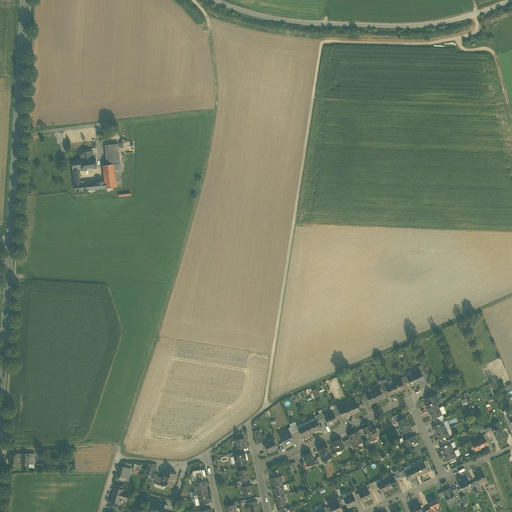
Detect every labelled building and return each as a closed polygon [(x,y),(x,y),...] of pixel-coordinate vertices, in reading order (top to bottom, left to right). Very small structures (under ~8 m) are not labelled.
[(106,152),(107,165),(114,164),(120,164),(118,150),(106,152)] [(80,159),(81,161),(94,159),(92,151),(79,153),(80,159)] [(71,160),(73,171),(78,171),(81,170),(82,171),(97,168),(96,159),(94,159),(81,161),(80,159),(71,160)] [(107,165),(103,165),(103,169),(104,182),(80,184),(78,171),(73,171),(75,191),(116,187),(114,164),(107,165)] [(120,164),(114,164),(116,187),(122,187),(120,164)] [(420,371),(422,376),(426,374),(422,365),(418,367),(420,371)] [(420,371),(413,374),(417,384),(424,381),(422,376),(420,371)] [(411,387),(417,384),(413,374),(412,375),(407,377),(409,382),(411,387)] [(400,380),(393,384),(397,393),(405,389),(402,385),(401,380),(400,380)] [(389,396),(397,393),(393,384),(387,387),(385,387),(387,390),(387,391),(389,396)] [(379,388),(372,391),(377,402),(384,399),(381,393),(379,388)] [(370,405),(377,402),(372,391),(365,394),(368,399),(370,405)] [(425,400),(428,405),(436,401),(439,400),(436,395),(435,395),(427,399),(425,400)] [(426,406),(429,413),(439,408),(436,401),(428,405),(426,406)] [(350,405),(350,406),(354,414),(353,414),(354,414),(360,411),(356,402),(350,405)] [(345,418),(346,417),(342,408),(343,408),(342,406),(338,408),(340,415),(342,419),(345,418)] [(349,416),(353,414),(354,414),(350,406),(347,407),(346,406),(343,408),(342,408),(346,417),(347,417),(349,416)] [(442,415),(439,408),(429,413),(432,420),(432,419),(438,417),(442,415)] [(325,419),(328,426),(330,425),(330,424),(337,421),(335,417),(333,413),(324,417),(325,419)] [(404,418),(403,419),(397,422),(400,428),(409,424),(406,417),(404,418)] [(316,421),(307,425),(311,433),(315,431),(316,431),(320,429),(316,421)] [(433,427),(436,434),(446,429),(443,422),(441,423),(435,426),(433,427)] [(493,431),(497,440),(504,437),(500,429),(501,428),(499,422),(494,425),(495,428),(496,427),(497,430),(496,430),(493,431)] [(412,430),(409,424),(400,428),(402,434),(406,433),(412,430)] [(306,435),(311,433),(307,425),(298,429),(298,430),(302,438),(306,436),(306,435)] [(371,438),(372,441),(379,438),(375,429),(374,427),(372,428),(371,427),(370,425),(363,429),(365,434),(368,440),(371,438)] [(449,436),(446,429),(436,434),(439,440),(444,438),(449,436)] [(353,446),(362,442),(359,436),(357,431),(348,435),(350,439),(350,440),(353,446)] [(278,435),(283,446),(290,443),(294,441),(291,434),(290,432),(290,433),(283,436),(282,434),(278,435)] [(403,441),(406,448),(417,443),(414,436),(409,438),(403,441)] [(237,448),(237,449),(240,448),(245,447),(245,443),(244,443),(243,439),(235,440),(237,448)] [(332,443),(336,452),(345,448),(344,448),(342,442),(340,439),(332,443)] [(472,444),(475,450),(480,448),(483,446),(487,445),(485,441),(484,439),(472,444)] [(264,444),(268,453),(277,449),(273,441),(268,443),(267,442),(264,444)] [(440,448),(443,454),(453,450),(450,443),(447,445),(442,447),(440,448)] [(320,456),(322,461),(323,461),(332,457),(326,445),(317,449),(320,456)] [(456,457),(453,450),(443,454),(446,461),(448,460),(454,458),(456,457)] [(302,456),(307,467),(315,463),(314,461),(311,452),(302,456)] [(10,465),(18,464),(18,461),(18,454),(10,454),(10,465)] [(234,456),(236,466),(246,464),(244,454),(242,454),(234,456)] [(423,463),(417,465),(421,475),(428,472),(426,467),(424,463),(423,463)] [(148,477),(152,478),(154,473),(156,465),(152,464),(148,477)] [(415,477),(421,475),(417,465),(411,468),(415,477)] [(118,476),(128,479),(131,469),(120,466),(118,476)] [(409,480),(415,477),(411,468),(405,471),(404,471),(407,476),(409,480)] [(161,484),(172,487),(176,474),(165,470),(163,478),(161,484)] [(195,483),(203,483),(200,470),(193,472),(193,474),(194,481),(195,483)] [(241,481),(245,480),(249,479),(247,470),(238,471),(239,476),(240,476),(241,481)] [(158,474),(154,473),(152,478),(156,479),(154,484),(160,486),(161,484),(163,478),(157,476),(158,474)] [(477,481),(478,484),(486,480),(483,473),(475,477),(477,481)] [(272,487),(283,485),(281,476),(279,476),(278,477),(272,478),(271,478),(272,487)] [(393,477),(384,481),(389,490),(397,486),(393,477)] [(461,489),(462,492),(468,489),(467,489),(470,488),(470,489),(472,489),(468,480),(458,484),(460,489),(461,489)] [(381,493),(389,490),(384,481),(377,484),(381,493)] [(194,486),(195,492),(197,491),(207,489),(205,483),(203,483),(195,483),(195,485),(194,486)] [(245,493),(245,497),(253,495),(252,491),(251,485),(246,486),(242,487),(243,493),(245,493)] [(283,485),(272,487),(274,496),(285,494),(283,485)] [(110,502),(114,504),(115,502),(118,503),(119,499),(121,500),(121,502),(122,502),(122,500),(126,501),(128,496),(127,495),(128,492),(122,490),(116,488),(114,487),(110,502)] [(445,497),(448,503),(455,500),(455,499),(451,491),(450,488),(442,492),(445,497)] [(197,491),(198,498),(208,496),(207,489),(197,491)] [(362,500),(362,501),(371,497),(368,489),(358,494),(359,494),(359,495),(362,500)] [(451,491),(455,499),(460,497),(456,489),(451,491)] [(274,496),(276,506),(285,504),(284,498),(285,498),(285,494),(274,496)] [(346,504),(348,508),(357,504),(356,502),(353,495),(352,495),(343,499),(345,503),(345,504),(346,504)] [(460,497),(463,505),(468,502),(465,495),(460,497)] [(209,503),(208,496),(198,498),(200,505),(205,504),(209,503)] [(429,506),(431,510),(440,507),(436,499),(431,501),(428,502),(429,506)] [(149,511),(165,511),(166,511),(168,505),(153,501),(149,511)] [(248,503),(248,507),(249,511),(252,511),(259,511),(257,501),(251,502),(248,503)] [(331,511),(339,511),(342,511),(338,502),(329,506),(330,508),(331,511)]
